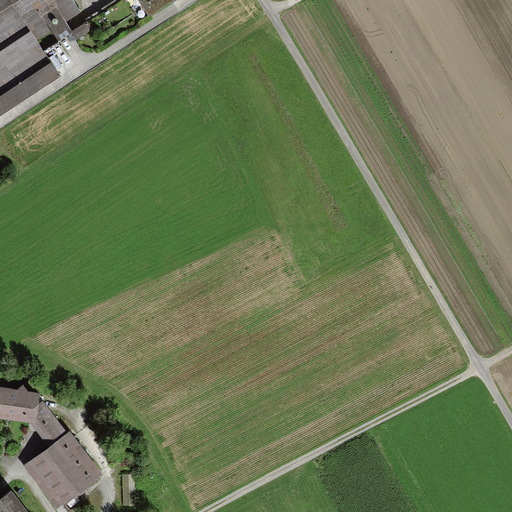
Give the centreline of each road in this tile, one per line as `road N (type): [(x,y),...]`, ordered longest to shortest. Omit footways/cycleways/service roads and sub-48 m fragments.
road 1 (track): [(263,0),(511,427)]
road 2 (track): [(206,511),(511,345)]
road 3 (unknown): [(0,112),(183,0)]
